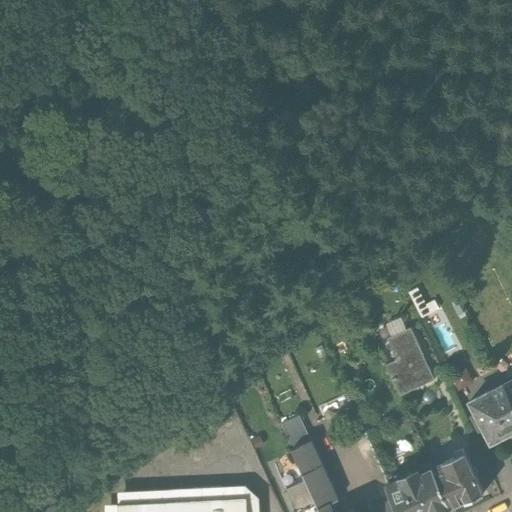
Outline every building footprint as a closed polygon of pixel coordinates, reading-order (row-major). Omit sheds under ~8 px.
[(402,316),(385,320),(388,332),(404,328),(402,316)] [(403,395),(436,380),(413,331),(391,341),(400,361),(390,366),(403,395)] [(472,401),(496,446),(511,437),(511,386),(510,382),(472,401)] [(346,396),(320,407),(325,421),(351,409),(346,396)] [(290,454),(312,444),(301,421),(280,431),(290,454)] [(305,482),(318,511),(343,511),(312,444),(290,454),(305,482)] [(455,468),(440,475),(455,508),(492,491),(473,448),(451,458),(455,468)] [(284,484),(299,477),(292,463),(277,471),(284,484)] [(405,511),(445,511),(455,508),(440,475),(434,477),(428,465),(408,474),(413,485),(396,493),(398,496),(405,511)] [(318,511),(305,482),(286,491),(296,511),(318,511)] [(113,491),(114,503),(247,497),(247,511),(259,511),(259,498),(246,486),(113,491)] [(405,511),(398,496),(370,510),(371,511),(405,511)] [(247,511),(247,497),(114,503),(114,511),(247,511)] [(114,511),(114,503),(102,503),(102,511),(114,511)]
